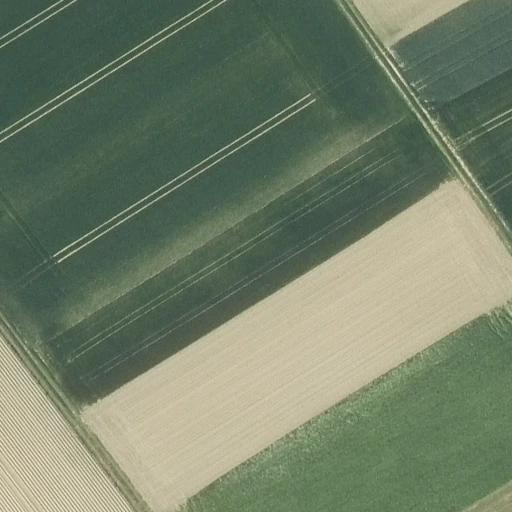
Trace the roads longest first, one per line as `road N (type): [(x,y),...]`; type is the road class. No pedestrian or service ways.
road 1 (track): [(511,249),(340,0)]
road 2 (track): [(144,511),(0,319)]
